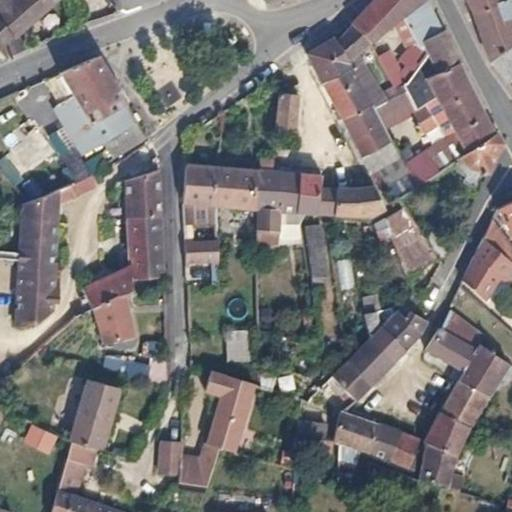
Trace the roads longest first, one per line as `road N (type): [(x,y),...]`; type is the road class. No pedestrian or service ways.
road 1 (residential): [(168,395),(165,135),(274,38)]
road 2 (residential): [(154,12),(0,80)]
road 3 (residential): [(511,126),(437,0)]
road 4 (residential): [(338,154),(274,38)]
